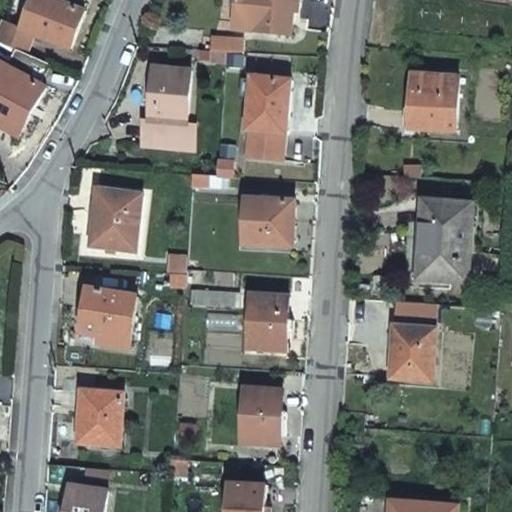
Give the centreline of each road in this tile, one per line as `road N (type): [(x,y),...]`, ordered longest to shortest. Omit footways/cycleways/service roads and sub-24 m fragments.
road 1 (residential): [(317,511),(358,0)]
road 2 (residential): [(35,199),(44,228),(25,511)]
road 3 (residential): [(133,0),(101,80),(35,199)]
